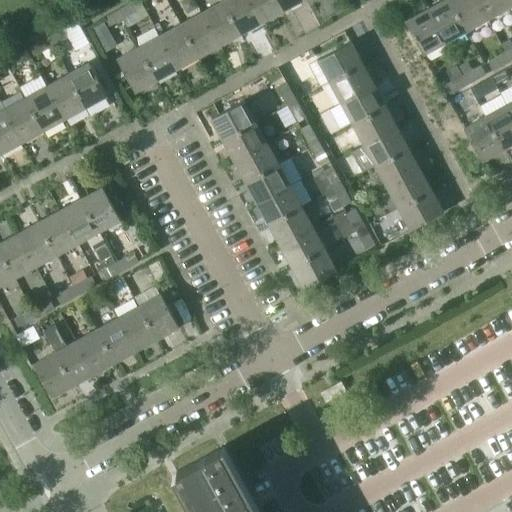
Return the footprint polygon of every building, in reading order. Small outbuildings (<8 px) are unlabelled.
[(249,0),(224,0),(222,1),(240,34),(261,22),(249,0)] [(276,0),(249,0),(261,22),(282,11),(276,0)] [(276,0),(282,11),(301,0),(276,0)] [(449,0),(443,0),(427,9),(445,42),(466,31),(449,0)] [(476,0),(449,0),(466,31),(487,19),(476,0)] [(503,0),(476,0),(487,19),(508,8),(503,0)] [(240,34),(222,1),(201,12),(219,45),(240,34)] [(137,11),(132,3),(119,10),(123,19),(137,11)] [(405,21),(423,54),(445,42),(427,9),(405,21)] [(119,10),(105,17),(110,26),(123,19),(119,10)] [(201,12),(180,24),(198,57),(219,45),(201,12)] [(180,24),(159,35),(177,68),(198,57),(180,24)] [(65,28),(57,32),(61,41),(70,37),(65,28)] [(57,32),(48,37),(52,46),(61,41),(57,32)] [(159,35),(139,47),(157,79),(177,68),(159,35)] [(48,37),(39,42),(44,51),(52,46),(48,37)] [(39,42),(30,47),(35,56),(44,51),(39,42)] [(351,42),(318,60),(330,82),(363,64),(351,42)] [(139,47),(117,59),(135,92),(157,79),(139,47)] [(511,59),(508,51),(505,52),(501,55),(506,63),(511,59)] [(501,55),(494,58),(499,67),(506,63),(501,55)] [(494,58),(488,62),(492,71),(499,67),(494,58)] [(89,62),(68,74),(86,107),(107,95),(89,62)] [(363,64),(330,82),(342,103),(374,85),(363,64)] [(481,66),(472,71),(477,79),(485,74),(481,66)] [(472,71),(463,75),(468,84),(477,79),(472,71)] [(68,74),(47,86),(65,118),(86,107),(68,74)] [(463,75),(454,80),(459,89),(468,84),(463,75)] [(445,85),(450,94),(459,89),(454,80),(445,85)] [(277,87),(282,96),(291,91),(286,82),(277,87)] [(374,85),(342,103),(353,124),(386,106),(374,85)] [(47,86),(26,97),(44,130),(65,118),(47,86)] [(291,91),(282,96),(287,105),(296,100),(291,91)] [(26,97),(4,109),(22,142),(44,130),(26,97)] [(244,100),(211,118),(223,140),(256,122),(244,100)] [(296,100),(287,105),(292,115),(301,110),(296,100)] [(511,113),(507,104),(486,116),(504,149),(511,144),(511,113)] [(386,106),(353,124),(364,145),(397,127),(386,106)] [(4,109),(0,111),(0,149),(2,153),(22,142),(4,109)] [(301,110),(292,115),(297,122),(305,117),(301,110)] [(486,116),(464,128),(482,161),(504,149),(486,116)] [(256,122),(223,140),(234,161),(267,143),(256,122)] [(309,124),(300,129),(305,138),(314,133),(309,124)] [(397,127),(364,145),(376,166),(409,148),(397,127)] [(314,133),(305,138),(310,147),(319,142),(314,133)] [(319,142),(310,147),(315,156),(324,151),(319,142)] [(267,143),(234,161),(246,182),(279,164),(267,143)] [(409,148),(376,166),(387,187),(420,169),(409,148)] [(324,151),(315,156),(319,164),(328,160),(324,151)] [(279,164),(246,182),(257,203),(258,203),(290,185),(279,164)] [(332,166),(323,171),(328,180),(337,175),(332,166)] [(420,169),(387,187),(399,209),(432,191),(420,169)] [(337,175),(328,180),(333,189),(342,184),(337,175)] [(342,184),(333,189),(337,198),(346,193),(342,184)] [(290,185),(258,203),(257,203),(269,224),(302,207),(290,185)] [(103,187),(81,198),(99,231),(120,220),(103,187)] [(432,191),(399,209),(410,229),(443,212),(432,191)] [(346,193),(337,198),(342,206),(351,202),(346,193)] [(81,198),(59,210),(77,243),(99,231),(81,198)] [(302,207),(269,224),(280,245),(313,227),(302,207)] [(346,214),(351,222),(360,217),(355,209),(346,214)] [(59,210),(39,221),(57,254),(77,243),(59,210)] [(360,217),(351,222),(356,232),(365,227),(360,217)] [(39,221),(18,233),(36,266),(57,254),(39,221)] [(313,227),(280,245),(292,267),(325,249),(313,227)] [(365,227),(356,232),(361,241),(370,236),(365,227)] [(18,233),(0,242),(0,250),(15,277),(36,266),(18,233)] [(370,236),(361,241),(365,249),(374,244),(370,236)] [(325,249),(292,267),(304,288),(336,270),(325,249)] [(0,250),(0,285),(15,277),(0,250)] [(134,253),(125,258),(130,267),(139,262),(134,253)] [(125,258),(116,263),(121,271),(130,267),(125,258)] [(116,263),(108,268),(112,276),(121,271),(116,263)] [(108,268),(98,273),(103,281),(112,276),(108,268)] [(37,294),(47,289),(40,273),(29,279),(37,294)] [(92,276),(83,281),(88,290),(96,285),(92,276)] [(83,281),(74,286),(79,295),(88,290),(83,281)] [(74,286),(66,291),(70,299),(79,295),(74,286)] [(66,291),(56,296),(61,304),(70,299),(66,291)] [(161,294),(139,306),(157,338),(179,327),(161,294)] [(50,299),(41,304),(46,313),(54,308),(50,299)] [(41,304),(32,309),(37,318),(46,313),(41,304)] [(139,306),(118,317),(136,350),(157,338),(139,306)] [(32,309),(23,314),(28,323),(37,318),(32,309)] [(14,319),(19,328),(28,323),(23,314),(14,319)] [(118,317),(97,329),(115,362),(136,350),(118,317)] [(97,329),(76,340),(94,373),(115,362),(97,329)] [(76,340),(55,352),(73,385),(94,373),(76,340)] [(55,352),(34,363),(51,396),(73,385),(55,352)] [(329,388),(321,392),(326,401),(346,390),(341,381),(333,386),(329,388)] [(219,448),(176,472),(198,511),(254,511),(219,448)]
